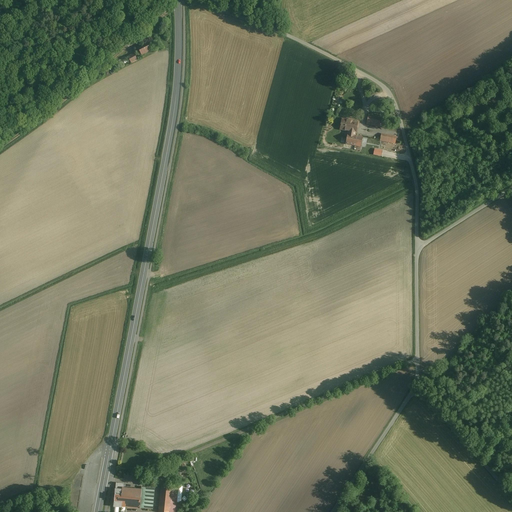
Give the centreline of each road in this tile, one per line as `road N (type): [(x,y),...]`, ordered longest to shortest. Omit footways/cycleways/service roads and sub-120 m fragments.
road 1 (primary): [(177,0),(171,128),(97,511)]
road 2 (unclassified): [(417,245),(416,186),(387,90),(301,42),(193,0)]
road 3 (unclassified): [(332,511),(415,388)]
road 4 (unclassified): [(511,496),(415,388)]
road 5 (unclassified): [(415,388),(417,245)]
road 6 (track): [(0,151),(103,71)]
